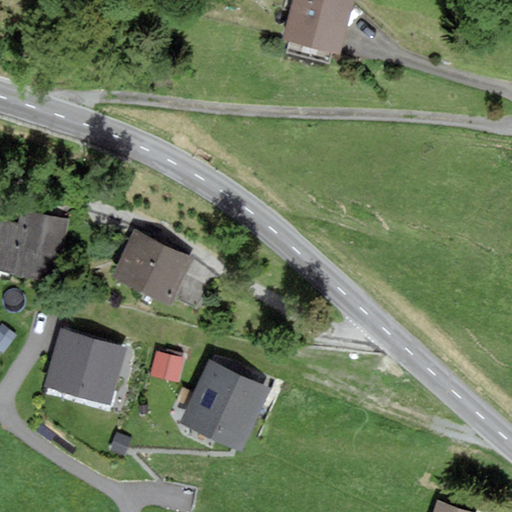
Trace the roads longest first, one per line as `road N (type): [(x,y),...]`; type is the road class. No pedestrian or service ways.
road 1 (secondary): [(0,95),(155,152),(246,207),(511,442)]
road 2 (unknown): [(507,438),(401,416),(276,363),(0,287)]
road 3 (track): [(371,317),(346,335),(139,224),(100,208),(0,193)]
road 4 (residential): [(49,329),(1,404),(15,424),(121,499),(125,511)]
